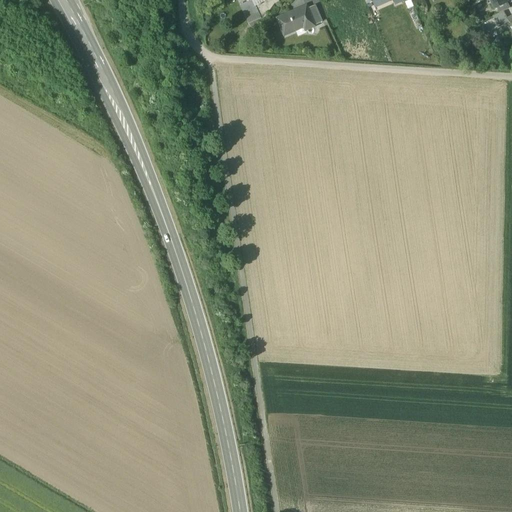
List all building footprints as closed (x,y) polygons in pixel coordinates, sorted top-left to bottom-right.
[(255,22),(260,25),(274,4),(257,12),(254,6),(252,0),(240,6),(248,25),(255,22)] [(254,6),(257,12),(274,4),(279,2),(278,0),(268,0),(266,1),(254,6)] [(323,11),(329,9),(325,1),(324,0),(318,0),(323,11)] [(366,18),(359,2),(357,0),(327,0),(325,1),(329,9),(338,30),(366,18)] [(370,0),(374,8),(375,8),(372,2),(376,0),(391,0),(392,0),(370,0)] [(491,0),(496,9),(507,3),(505,0),(491,0)] [(496,9),(499,14),(503,12),(510,8),(507,3),(496,9)] [(277,19),(284,36),(297,31),(296,29),(303,26),(305,31),(314,27),(314,26),(307,9),(306,6),(277,19)] [(307,9),(314,26),(322,23),(315,6),(307,9)] [(507,19),(503,12),(499,14),(492,17),(498,28),(509,22),(507,19)]
